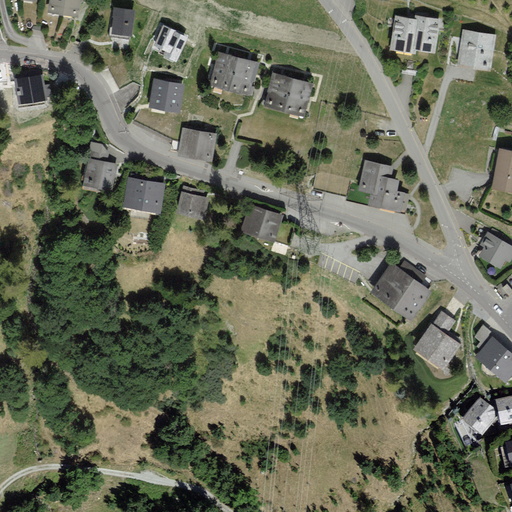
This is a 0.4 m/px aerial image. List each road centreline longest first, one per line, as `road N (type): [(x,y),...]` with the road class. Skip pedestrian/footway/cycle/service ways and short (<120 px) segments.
road 1 (residential): [(0,57),(64,65),(81,75),(116,135),(153,157),(348,222),(460,280)]
road 2 (residential): [(460,280),(460,258),(426,175),(385,91),(326,0)]
road 3 (track): [(235,511),(203,491),(50,468),(30,469),(0,498)]
